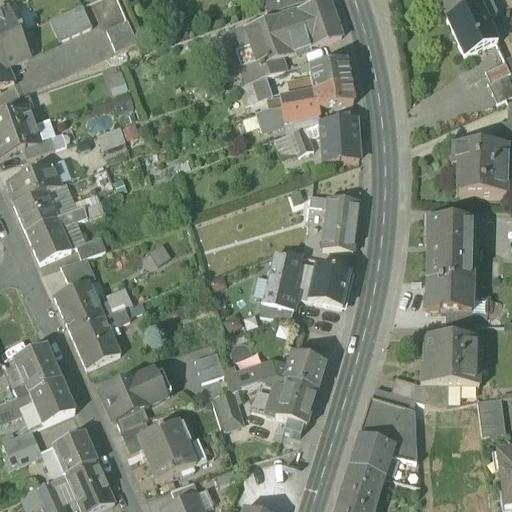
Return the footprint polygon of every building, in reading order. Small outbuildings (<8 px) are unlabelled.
[(257,0),(265,17),(302,4),(300,0),(257,0)] [(433,0),(445,25),(489,5),(486,0),(433,0)] [(496,20),(489,5),(445,25),(463,64),(496,49),(485,25),(496,20)] [(257,30),(270,69),(280,65),(340,42),(328,6),(257,30)] [(49,25),(59,47),(92,32),(82,10),(49,25)] [(4,15),(0,16),(0,45),(15,39),(4,15)] [(106,35),(115,57),(137,47),(127,25),(106,35)] [(236,61),(240,74),(246,89),(252,86),(266,82),(284,75),(280,65),(270,69),(257,30),(229,39),(236,60),(236,61)] [(17,38),(15,39),(0,45),(0,90),(12,86),(6,72),(27,62),(17,38)] [(234,76),(240,74),(236,61),(236,60),(229,39),(222,41),(228,58),(234,76)] [(228,58),(222,41),(212,45),(217,62),(228,58)] [(300,69),(301,80),(308,79),(345,67),(342,54),(307,67),(300,69)] [(314,104),(315,110),(314,104),(331,101),(331,96),(349,92),(345,67),(308,79),(312,98),(314,104)] [(511,101),(511,94),(506,81),(509,80),(504,69),(484,78),(489,89),(487,90),(496,110),(505,106),(505,105),(511,101)] [(107,87),(112,101),(128,95),(123,81),(107,87)] [(272,101),(266,82),(252,86),(259,106),(272,101)] [(204,89),(208,102),(225,96),(221,83),(204,89)] [(259,106),(252,86),(246,89),(239,91),(246,110),(259,106)] [(315,110),(316,116),(317,116),(334,113),(352,110),(349,92),(331,96),(331,101),(314,104),(315,110)] [(128,97),(110,103),(116,120),(134,113),(128,97)] [(279,104),(282,118),(301,114),(300,113),(315,110),(314,104),(312,98),(298,100),(279,104)] [(6,107),(10,119),(27,113),(33,111),(29,100),(6,107)] [(270,108),(271,113),(272,120),(282,118),(279,104),(272,106),(270,108)] [(316,116),(315,110),(300,113),(301,114),(282,118),(284,130),(285,130),(303,126),(317,123),(319,123),(317,116),(316,116)] [(0,122),(0,141),(33,130),(27,113),(10,119),(0,122)] [(284,130),(282,118),(272,120),(271,113),(255,120),(261,136),(284,130)] [(285,130),(284,130),(285,141),(290,139),(319,129),(319,123),(317,123),(303,126),(285,130)] [(49,124),(33,130),(39,146),(50,142),(54,141),(49,124)] [(320,138),(322,168),(359,165),(356,126),(319,129),(320,138)] [(506,152),(511,152),(511,128),(506,129),(497,128),(496,152),(506,152)] [(297,159),(298,160),(313,155),(308,142),(320,138),(319,129),(290,139),(297,159)] [(39,147),(39,146),(33,130),(0,141),(0,160),(22,153),(39,147)] [(97,140),(103,156),(125,148),(120,132),(97,140)] [(62,138),(54,141),(50,142),(54,155),(67,150),(62,138)] [(290,139),(285,141),(273,146),(280,165),(297,159),(290,139)] [(22,153),(26,164),(54,155),(50,142),(39,146),(39,147),(22,153)] [(457,201),(505,202),(506,152),(496,152),(450,150),(449,172),(457,172),(457,201)] [(51,169),(58,189),(71,184),(63,164),(51,169)] [(6,187),(15,208),(45,197),(60,191),(58,189),(51,169),(6,187)] [(71,210),(74,209),(67,189),(60,191),(45,197),(56,224),(74,217),(71,210)] [(13,209),(25,237),(56,224),(45,197),(15,208),(13,209)] [(312,209),(328,211),(329,204),(313,202),(312,209)] [(323,253),(352,258),(358,208),(329,204),(328,211),(323,253)] [(71,210),(74,217),(83,214),(88,212),(86,205),(74,209),(71,210)] [(83,214),(87,224),(103,218),(99,208),(88,212),(83,214)] [(87,224),(83,214),(74,217),(56,224),(60,234),(77,228),(87,224)] [(60,234),(56,224),(25,237),(40,269),(42,268),(70,257),(60,234)] [(425,287),(426,287),(471,288),(474,225),(432,224),(432,236),(424,236),(423,248),(429,248),(429,266),(425,266),(425,287)] [(75,252),(85,248),(77,228),(60,234),(70,257),(76,254),(75,252)] [(76,254),(80,265),(84,264),(105,257),(100,243),(85,248),(75,252),(76,254)] [(170,262),(162,249),(149,257),(157,270),(170,262)] [(274,260),(271,271),(297,268),(298,261),(286,259),(274,260)] [(88,273),(84,264),(80,265),(61,272),(66,283),(88,273)] [(293,284),(297,268),(271,271),(268,285),(264,303),(263,308),(271,310),(292,315),(294,304),(296,296),(291,295),(293,284)] [(297,268),(293,284),(310,288),(314,272),(297,268)] [(306,307),(341,315),(349,280),(314,272),(310,288),(306,307)] [(88,273),(66,283),(70,293),(86,286),(93,283),(88,273)] [(222,279),(207,284),(212,297),(227,292),(222,279)] [(253,301),(264,303),(268,285),(257,282),(253,301)] [(306,307),(310,288),(293,284),(291,295),(296,296),(294,304),(306,307)] [(54,301),(70,339),(103,324),(95,307),(86,286),(70,293),(57,299),(57,300),(54,301)] [(471,305),(471,288),(426,287),(425,318),(446,318),(470,318),(471,305)] [(104,303),(112,320),(124,315),(129,312),(121,295),(104,303)] [(108,322),(112,320),(104,303),(95,307),(103,324),(108,322)] [(488,305),(471,305),(470,318),(470,323),(487,323),(488,305)] [(141,307),(129,312),(124,315),(128,324),(146,316),(141,307)] [(260,321),(268,323),(271,310),(263,308),(260,321)] [(292,315),(271,310),(268,323),(289,327),(292,315)] [(128,324),(124,315),(112,320),(108,322),(111,329),(113,333),(129,326),(128,324)] [(243,330),(234,318),(221,327),(230,339),(243,330)] [(446,318),(445,333),(445,344),(469,345),(470,333),(470,323),(470,318),(446,318)] [(106,331),(103,324),(70,339),(86,375),(90,374),(119,360),(106,331)] [(459,393),(478,394),(478,393),(477,393),(478,347),(479,347),(479,345),(469,345),(445,344),(422,344),(422,345),(423,345),(422,372),(420,372),(420,391),(420,393),(446,393),(459,393)] [(14,370),(23,390),(28,401),(60,387),(44,352),(12,366),(14,370)] [(194,365),(201,388),(223,381),(216,358),(194,365)] [(290,359),(286,373),(282,386),(285,387),(316,396),(317,396),(318,393),(317,393),(323,371),(324,371),(325,369),(290,359)] [(275,384),(282,386),(286,373),(271,369),(237,382),(241,395),(259,389),(275,384)] [(23,390),(14,370),(4,375),(13,394),(23,390)] [(234,372),(223,376),(230,398),(231,398),(241,395),(237,382),(234,372)] [(101,400),(113,427),(115,426),(143,414),(149,412),(148,410),(163,404),(152,379),(137,385),(137,384),(123,390),(123,389),(103,396),(104,399),(101,400)] [(251,417),(274,424),(285,387),(282,386),(275,384),(259,389),(264,404),(256,401),(251,416),(251,417)] [(395,384),(390,400),(374,395),(371,405),(402,414),(404,404),(412,406),(416,391),(395,384)] [(60,387),(28,401),(35,417),(42,433),(74,419),(60,387)] [(274,424),(286,427),(303,432),(305,433),(316,396),(285,387),(274,424)] [(18,405),(28,401),(23,390),(13,394),(18,405)] [(416,391),(412,406),(404,404),(402,414),(413,418),(413,421),(424,421),(423,410),(438,414),(446,412),(446,393),(420,393),(419,392),(416,391)] [(459,409),(459,393),(446,393),(446,412),(459,409)] [(217,403),(223,422),(237,418),(231,398),(230,398),(217,403)] [(0,428),(20,420),(25,418),(35,417),(28,401),(18,405),(0,412),(0,428)] [(476,407),(481,443),(505,439),(500,404),(476,407)] [(389,464),(415,470),(413,421),(413,418),(402,414),(371,405),(369,405),(358,442),(393,452),(389,464)] [(115,426),(120,437),(143,428),(142,426),(147,424),(143,414),(115,426)] [(31,437),(42,433),(35,417),(25,418),(20,420),(27,437),(30,436),(31,437)] [(220,434),(221,436),(241,430),(237,418),(223,422),(217,424),(220,434)] [(300,442),(303,432),(286,427),(283,438),(300,442)] [(147,439),(143,428),(120,437),(125,448),(144,440),(147,439)] [(142,456),(146,466),(185,449),(176,428),(161,434),(160,433),(147,439),(144,440),(149,453),(142,456)] [(2,448),(7,461),(35,449),(36,449),(31,437),(30,436),(27,437),(2,448)] [(64,481),(95,468),(83,439),(52,452),(52,453),(64,481)] [(149,453),(144,440),(125,448),(130,461),(142,456),(149,453)] [(349,473),(383,483),(389,464),(393,452),(358,442),(348,472),(348,473),(349,472),(349,473)] [(197,445),(185,450),(193,469),(205,464),(197,445)] [(35,449),(7,461),(6,462),(11,475),(41,462),(40,459),(35,449)] [(194,471),(193,469),(185,450),(185,449),(146,466),(156,488),(194,471)] [(41,462),(51,486),(64,481),(52,453),(40,459),(41,462)] [(511,455),(497,458),(504,511),(511,510),(511,455)] [(95,468),(64,481),(67,488),(75,506),(77,511),(107,511),(113,509),(95,468)] [(374,511),(383,483),(349,473),(336,511),(374,511)] [(433,491),(433,511),(473,511),(472,477),(432,479),(433,491)] [(63,491),(67,488),(64,481),(51,486),(55,495),(63,491)] [(19,491),(23,500),(36,494),(38,493),(37,492),(34,484),(19,491)] [(62,511),(55,495),(51,486),(37,492),(38,493),(36,494),(43,511),(62,511)] [(170,495),(175,508),(195,500),(197,498),(192,487),(170,495)] [(62,511),(75,506),(67,488),(63,491),(55,495),(62,511)] [(433,511),(433,491),(419,492),(419,511),(433,511)] [(23,511),(40,511),(43,511),(36,494),(23,500),(19,501),(23,511)] [(205,496),(195,500),(199,511),(209,511),(212,511),(205,496)] [(199,511),(195,500),(175,508),(165,511),(199,511)]
